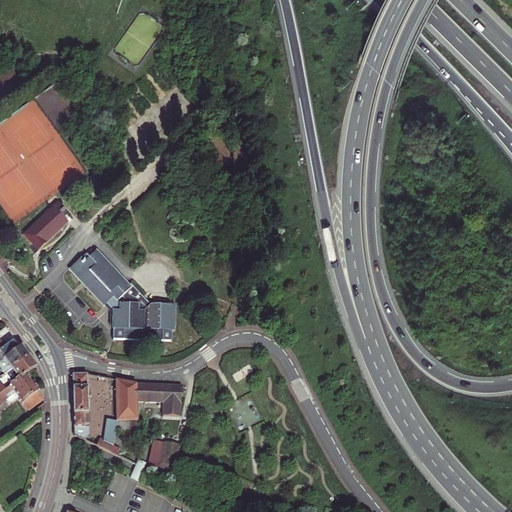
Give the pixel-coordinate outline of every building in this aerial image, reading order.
[(12,70),(0,74),(0,81),(4,94),(18,89),(12,70)] [(56,202),(23,234),(39,251),(68,223),(59,214),(64,210),(56,202)] [(177,305),(152,304),(134,286),(132,288),(98,253),(86,264),(83,260),(71,271),(107,309),(110,306),(116,312),(116,339),(174,341),(174,331),(176,331),(177,305)] [(0,369),(19,354),(14,347),(7,353),(0,357),(0,369)] [(0,371),(7,381),(29,363),(26,358),(21,352),(19,354),(0,369),(0,371)] [(34,369),(29,363),(7,381),(15,392),(30,380),(38,374),(34,369)] [(90,417),(92,377),(76,377),(75,401),(74,439),(85,444),(88,437),(89,426),(90,426),(91,417),(90,417)] [(27,408),(41,398),(43,397),(36,388),(30,380),(15,392),(0,403),(0,416),(1,417),(21,402),(27,409),(27,408)] [(142,410),(170,411),(170,424),(188,424),(189,387),(123,383),(119,422),(139,429),(141,429),(142,410)] [(46,405),(41,398),(27,408),(33,415),(46,405)] [(108,424),(102,444),(111,448),(112,448),(117,431),(119,422),(108,424)] [(119,422),(117,431),(137,436),(139,429),(119,422)] [(157,439),(148,467),(174,475),(182,447),(157,439)] [(91,440),(89,446),(108,454),(111,448),(102,444),(91,440)] [(140,482),(146,463),(138,461),(132,479),(140,482)]
